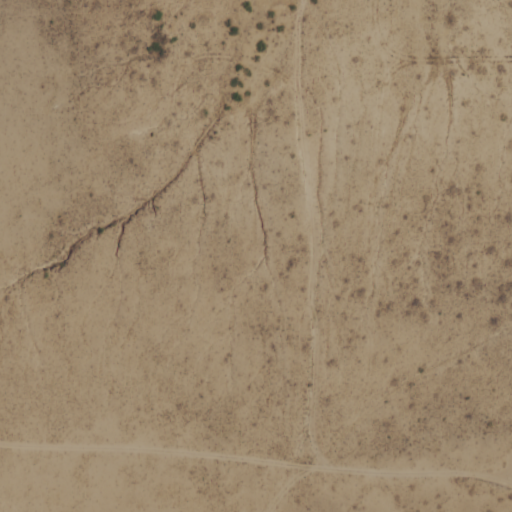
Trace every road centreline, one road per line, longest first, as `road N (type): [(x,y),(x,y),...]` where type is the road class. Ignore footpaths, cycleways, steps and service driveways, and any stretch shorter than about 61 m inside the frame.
road 1 (residential): [(511,486),(471,475),(0,444)]
road 2 (residential): [(340,469),(316,447),(311,423),(316,259),(301,144),(303,0)]
